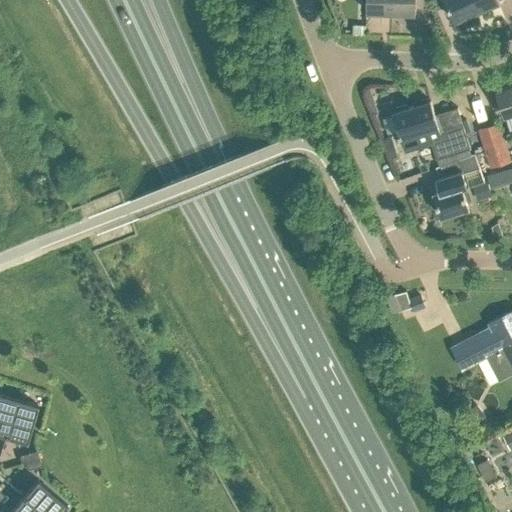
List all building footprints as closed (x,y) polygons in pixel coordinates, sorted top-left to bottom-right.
[(367,0),(367,9),(392,10),(392,0),(367,0)] [(392,0),(392,10),(416,11),(416,0),(392,0)] [(446,0),(455,20),(479,9),(475,0),(446,0)] [(475,0),(479,9),(499,0),(475,0)] [(511,84),(498,89),(507,114),(511,112),(511,84)] [(396,107),(395,112),(394,112),(400,133),(398,134),(399,138),(401,137),(405,150),(422,145),(420,140),(429,137),(436,159),(438,165),(456,160),(454,154),(470,149),(463,126),(441,133),(431,101),(410,107),(407,104),(396,107)] [(510,158),(498,119),(477,126),(489,164),(510,158)] [(388,147),(395,145),(392,135),(385,138),(388,147)] [(468,187),(464,173),(480,168),(476,154),(436,166),(444,189),(433,192),(441,216),(469,208),(463,189),(468,187)] [(430,174),(407,177),(409,193),(432,191),(430,174)] [(425,304),(420,291),(420,290),(419,291),(409,295),(406,288),(392,292),(398,309),(412,304),(414,309),(425,304)] [(463,367),(487,355),(499,378),(511,371),(511,310),(489,322),(491,326),(452,347),(463,367)] [(16,397),(0,391),(0,432),(5,434),(16,397)] [(37,403),(16,397),(5,434),(25,440),(37,403)] [(511,444),(511,427),(503,432),(510,446),(511,444)] [(19,454),(21,462),(25,461),(36,457),(34,450),(19,454)] [(497,474),(488,456),(478,461),(487,479),(497,474)] [(27,468),(39,465),(36,457),(25,461),(27,468)] [(36,477),(22,494),(43,511),(58,511),(66,503),(36,477)] [(43,511),(22,494),(9,509),(12,511),(43,511)]
